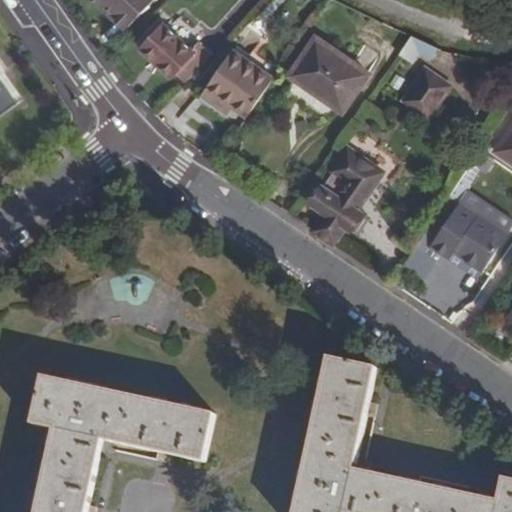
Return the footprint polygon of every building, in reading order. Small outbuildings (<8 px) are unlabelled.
[(91,0),(112,19),(117,13),(129,25),(152,0),(91,0)] [(117,13),(112,19),(124,30),(129,25),(117,13)] [(185,85),(205,62),(213,54),(198,42),(191,50),(163,25),(140,50),(169,78),(173,74),(185,85)] [(407,36),(394,54),(402,59),(415,41),(407,36)] [(313,41),(288,77),(337,111),(362,75),(313,41)] [(245,117),(271,79),(230,52),(200,96),(215,106),(219,99),(231,107),(245,117)] [(0,117),(24,100),(0,67),(0,117)] [(446,86),(422,70),(401,101),(425,118),(446,86)] [(219,99),(215,106),(226,115),(231,107),(219,99)] [(511,123),(497,146),(511,155),(511,123)] [(483,142),(475,154),(490,163),(498,152),(483,142)] [(325,213),(362,158),(347,148),(309,202),(325,213)] [(382,172),(362,158),(325,213),(314,230),(333,243),(344,226),(354,233),(365,217),(355,209),(382,172)] [(482,263),(510,225),(480,203),(478,207),(460,193),(430,235),(450,250),(455,243),(482,263)] [(348,511),(357,474),(381,374),(334,363),(300,511),(348,511)] [(64,436),(109,446),(210,470),(220,423),(52,383),(40,430),(64,436)] [(105,466),(109,446),(64,436),(59,456),(105,466)] [(59,456),(45,511),(94,511),(105,466),(59,456)] [(367,511),(375,478),(357,474),(348,511),(367,511)] [(375,478),(367,511),(486,511),(489,504),(375,478)] [(504,507),(502,511),(511,511),(511,484),(509,484),(504,507)]
